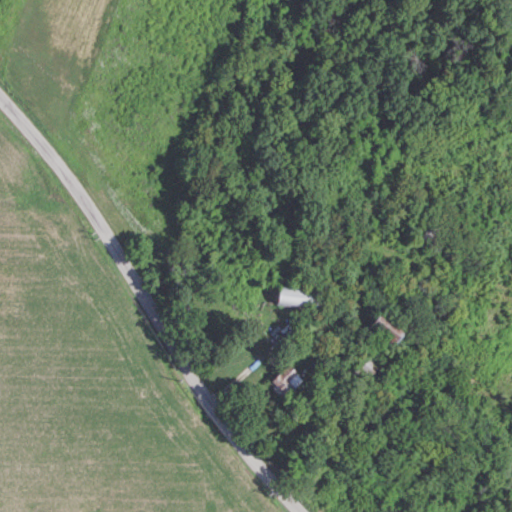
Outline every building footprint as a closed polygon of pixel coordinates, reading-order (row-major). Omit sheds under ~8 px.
[(442,228),(426,217),(411,239),(427,250),(442,228)] [(316,309),(319,291),(276,285),(274,304),(316,309)] [(406,329),(381,308),(365,328),(390,348),(406,329)] [(352,373),(364,383),(382,362),(370,351),(352,373)] [(284,397),(301,381),(286,365),(269,381),(284,397)]
